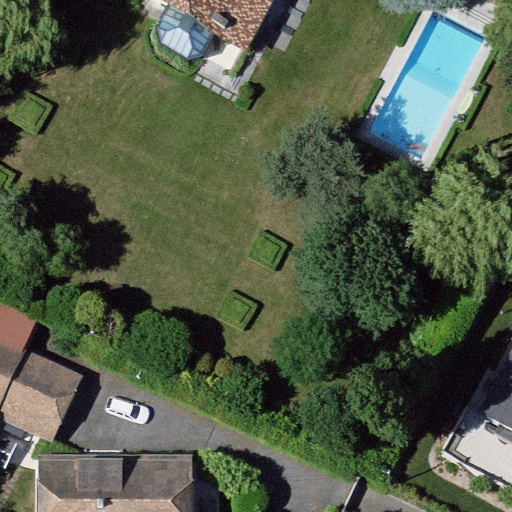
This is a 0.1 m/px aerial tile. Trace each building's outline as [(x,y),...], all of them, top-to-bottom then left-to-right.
[(120,0),(242,61),(272,0),(120,0)] [(0,404),(25,351),(0,339),(0,404)] [(86,381),(25,351),(0,404),(0,421),(53,448),(86,381)] [(511,384),(488,432),(511,443),(511,384)] [(197,511),(198,465),(44,465),(43,511),(197,511)] [(222,511),(222,479),(199,479),(199,511),(222,511)]
